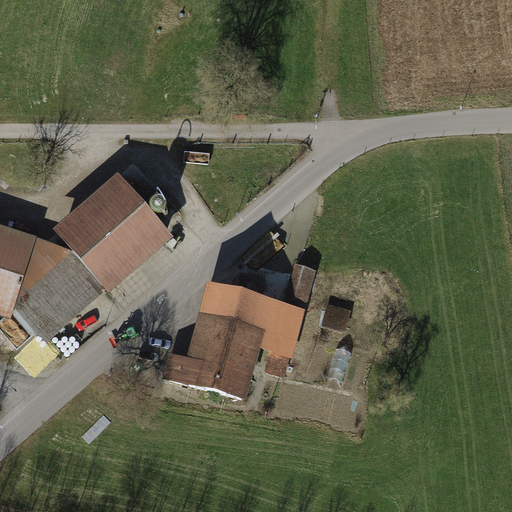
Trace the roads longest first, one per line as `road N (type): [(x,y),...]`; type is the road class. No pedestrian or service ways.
road 1 (residential): [(0,441),(333,153),(346,132)]
road 2 (unclassified): [(346,132),(0,134)]
road 3 (unclassified): [(511,122),(346,132)]
